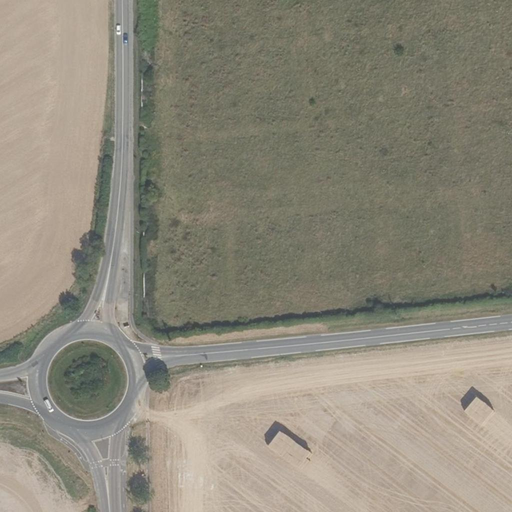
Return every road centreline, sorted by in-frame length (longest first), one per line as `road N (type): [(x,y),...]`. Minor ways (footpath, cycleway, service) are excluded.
road 1 (tertiary): [(511,321),(164,357)]
road 2 (tertiary): [(109,270),(123,144),(123,0)]
